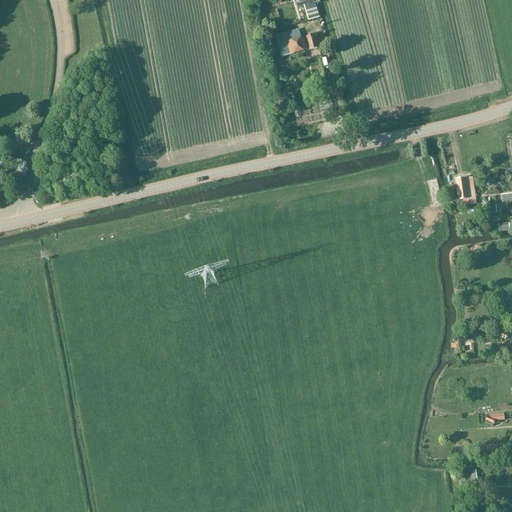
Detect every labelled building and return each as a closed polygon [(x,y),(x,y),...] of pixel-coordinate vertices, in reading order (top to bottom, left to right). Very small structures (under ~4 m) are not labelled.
[(294,0),(297,9),(304,7),(314,4),(312,0),(294,0)] [(315,4),(314,4),(304,7),(309,21),(319,19),(315,4)] [(299,30),(284,34),(275,36),(281,57),(306,52),(318,48),(315,35),(301,38),(299,30)] [(455,180),(458,201),(468,200),(465,178),(455,180)] [(502,204),(511,202),(511,194),(501,196),(502,204)] [(507,204),(496,205),(496,212),(497,214),(501,214),(501,211),(507,211),(507,204)] [(487,416),(484,423),(492,426),(494,421),(495,419),(495,415),(487,416)] [(458,471),(460,486),(477,483),(475,468),(458,471)]
